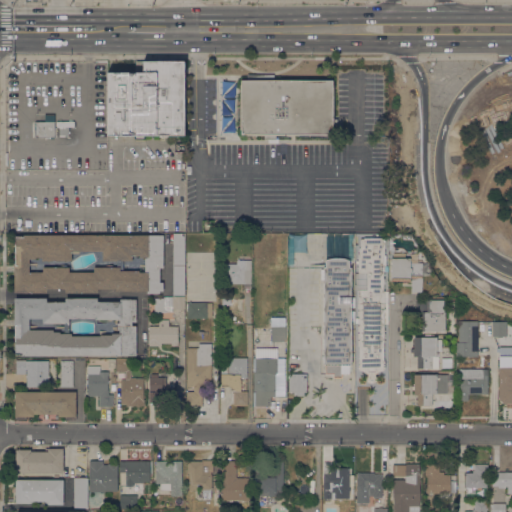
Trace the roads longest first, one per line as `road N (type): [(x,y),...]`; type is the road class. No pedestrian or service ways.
road 1 (residential): [(511,434),(0,433)]
road 2 (motorway): [(511,268),(460,229),(440,172),(453,106),(511,54)]
road 3 (motorway): [(424,123),(429,206),(461,259),(511,288)]
road 4 (primary): [(335,28),(380,41),(511,44)]
road 5 (primary): [(511,14),(384,15),(335,28)]
road 6 (primary): [(335,28),(184,30)]
